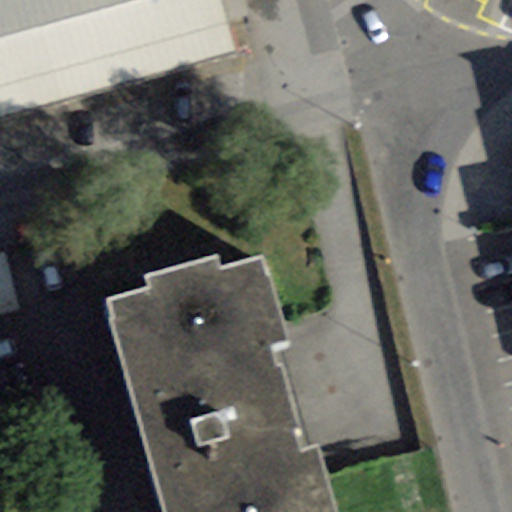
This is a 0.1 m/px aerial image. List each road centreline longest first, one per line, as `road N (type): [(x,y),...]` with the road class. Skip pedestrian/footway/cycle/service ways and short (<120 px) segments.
road 1 (residential): [(469,511),(386,112)]
road 2 (residential): [(0,222),(386,112)]
road 3 (residential): [(386,112),(511,70)]
